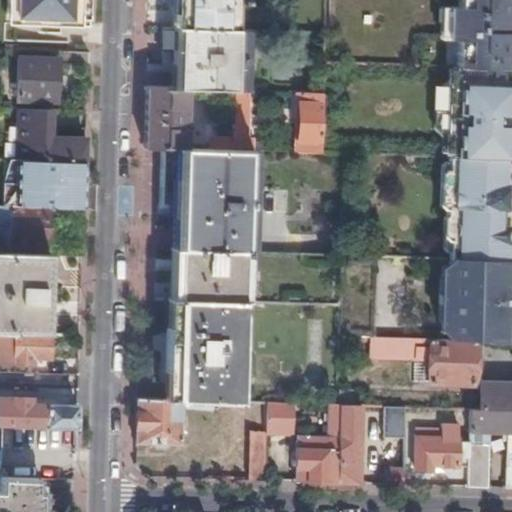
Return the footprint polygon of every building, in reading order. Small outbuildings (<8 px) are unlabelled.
[(15,0),(14,25),(86,28),(86,20),(86,0),(15,0)] [(175,0),(174,27),(239,29),(240,1),(249,2),(249,0),(175,0)] [(468,67),(511,68),(511,51),(511,0),(469,0),(469,7),(459,6),(458,39),(468,39),(468,67)] [(188,89),(248,91),(249,55),(245,55),(246,29),(239,29),(174,27),(165,27),(163,51),(178,52),(177,88),(188,89)] [(58,52),(5,51),(5,57),(19,57),(17,102),(57,102),(58,52)] [(87,65),(87,53),(63,52),(63,65),(87,65)] [(511,69),(452,68),(449,153),(511,155),(511,69)] [(146,147),(166,147),(186,147),(188,89),(177,88),(148,87),(147,111),(146,147)] [(320,151),(321,107),(322,93),(299,92),(298,151),(320,151)] [(17,111),(16,160),(84,163),(85,139),(50,138),(51,112),(17,111)] [(252,248),(255,149),(186,147),(166,147),(164,196),(164,204),(175,204),(175,245),(252,248)] [(449,258),(464,258),(466,208),(462,204),(463,190),(466,187),(474,187),(476,183),(503,184),(504,158),(449,156),(446,215),(450,215),(449,258)] [(84,163),(16,160),(15,190),(84,193),(84,184),(84,163)] [(464,258),(511,259),(511,185),(503,184),(476,183),(474,187),(466,187),(463,190),(462,204),(466,208),(464,258)] [(84,193),(15,190),(14,206),(49,207),(83,208),(84,193)] [(48,224),(49,207),(14,206),(0,205),(0,245),(47,247),(48,233),(55,233),(55,224),(48,224)] [(241,301),(243,250),(178,248),(178,274),(178,299),(241,301)] [(0,333),(45,334),(49,255),(0,253),(0,333)] [(339,334),(371,335),(374,255),(342,254),(341,304),(339,334)] [(448,310),(448,313),(446,339),(476,340),(485,340),(485,342),(506,344),(507,323),(507,319),(495,319),(495,312),(507,313),(511,313),(511,311),(511,259),(464,258),(449,258),(448,288),(451,288),(450,311),(448,310)] [(178,299),(171,299),(170,326),(166,326),(166,346),(165,370),(169,370),(168,398),(213,399),(239,400),(241,301),(178,299)] [(48,357),(49,335),(45,334),(0,333),(0,360),(13,361),(13,363),(31,363),(31,357),(48,357)] [(475,383),(476,340),(446,339),(371,335),(370,355),(430,357),(430,382),(475,383)] [(483,409),(511,409),(511,384),(484,383),(483,409)] [(75,429),(76,406),(33,405),(33,397),(11,397),(11,399),(0,398),(0,426),(9,427),(75,429)] [(168,398),(152,397),(137,397),(136,441),(181,443),(183,408),(213,410),(213,399),(168,398)] [(268,402),(267,431),(267,433),(287,433),(293,426),(293,403),(268,402)] [(340,404),(337,404),(327,404),(326,435),(298,435),(295,481),(307,482),(337,482),(340,404)] [(358,483),(360,405),(340,404),(337,482),(358,483)] [(405,438),(405,407),(383,406),(383,437),(405,438)] [(511,409),(483,409),(471,409),(470,430),(507,432),(505,488),(511,488),(511,409)] [(469,466),(469,442),(459,441),(459,425),(443,424),(443,431),(417,430),(415,469),(433,469),(434,465),(469,466)] [(251,431),(249,479),(265,480),(267,433),(267,431),(251,431)] [(468,487),(487,487),(489,442),(469,442),(469,466),(468,487)] [(385,484),(403,485),(403,468),(385,468),(385,484)] [(34,491),(34,479),(0,477),(0,511),(38,511),(39,492),(34,491)]
